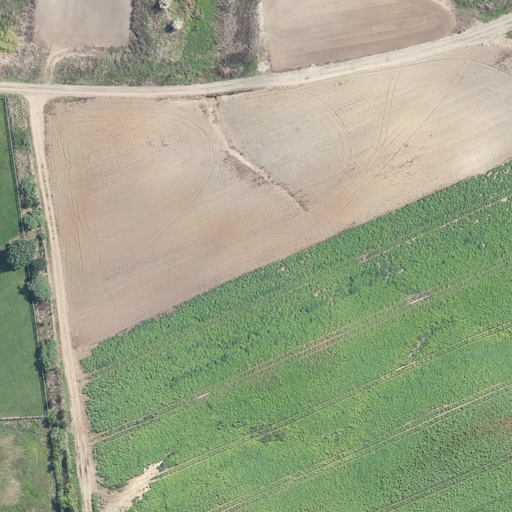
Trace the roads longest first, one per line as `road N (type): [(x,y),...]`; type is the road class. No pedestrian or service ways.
road 1 (track): [(0,99),(312,75),(511,34)]
road 2 (track): [(93,511),(49,101)]
